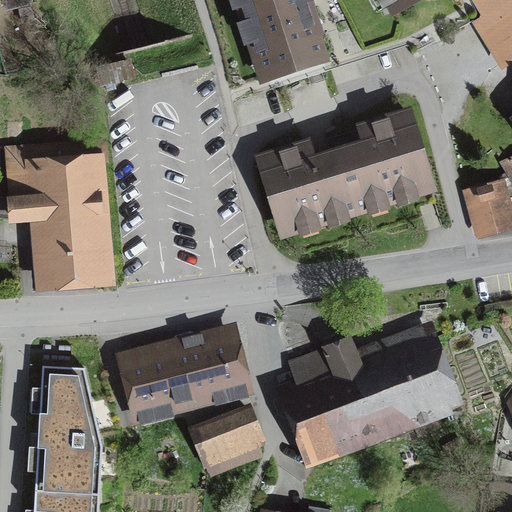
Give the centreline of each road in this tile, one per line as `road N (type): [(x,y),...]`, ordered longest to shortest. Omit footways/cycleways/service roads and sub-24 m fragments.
road 1 (residential): [(511,251),(248,289)]
road 2 (residential): [(248,289),(20,310)]
road 3 (residential): [(248,289),(289,499)]
road 4 (residential): [(20,310),(9,511)]
